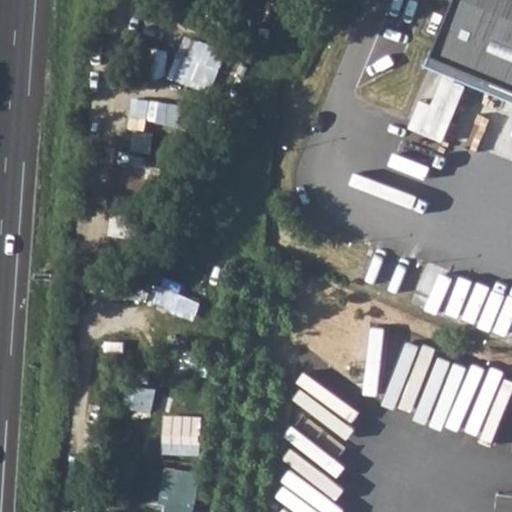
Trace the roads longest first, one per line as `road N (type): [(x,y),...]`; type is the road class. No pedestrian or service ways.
road 1 (track): [(121,0),(82,511)]
road 2 (motorway): [(0,242),(17,0)]
